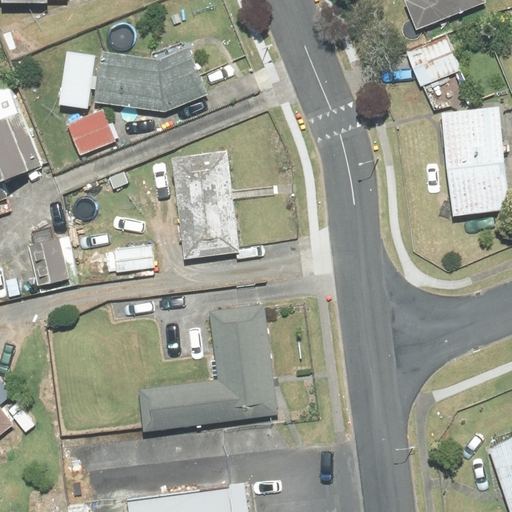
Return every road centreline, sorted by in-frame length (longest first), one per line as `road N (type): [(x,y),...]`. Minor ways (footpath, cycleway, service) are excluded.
road 1 (tertiary): [(368,351),(361,209),(342,129),(290,0)]
road 2 (tertiary): [(388,511),(368,351)]
road 3 (residential): [(511,296),(368,351)]
